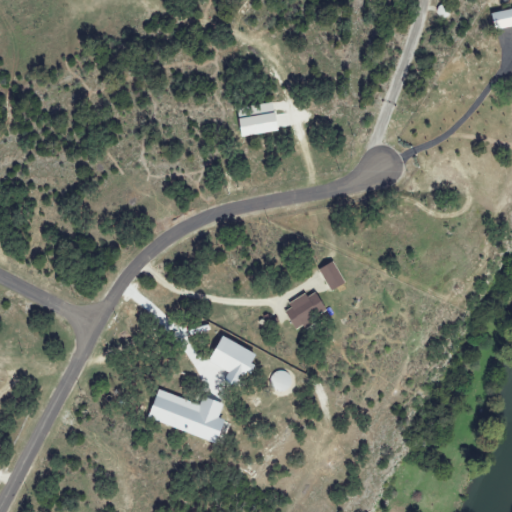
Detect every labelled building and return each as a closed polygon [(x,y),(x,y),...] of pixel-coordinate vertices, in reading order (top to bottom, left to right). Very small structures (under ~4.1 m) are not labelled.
[(496,32),(511,27),(511,9),(491,15),(496,32)] [(239,120),(242,138),(280,132),(276,103),(252,107),(254,118),(239,120)] [(331,292),(345,286),(336,263),(321,269),(331,292)] [(298,330),(329,311),(317,293),(309,298),(307,295),(285,309),(298,330)] [(259,354),(224,339),(213,365),(231,373),(227,382),(243,389),(259,354)] [(294,382),(281,369),(268,381),(280,395),(294,382)] [(149,421),(220,445),(228,422),(220,419),(225,405),(204,398),(201,405),(159,391),(149,421)]
